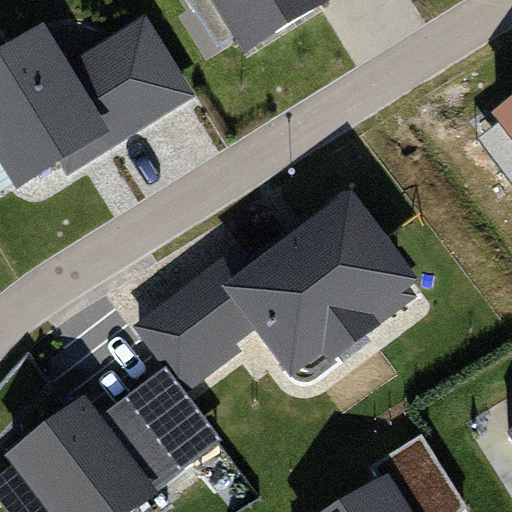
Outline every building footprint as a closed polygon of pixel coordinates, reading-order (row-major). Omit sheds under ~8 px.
[(191,0),(220,46),(237,36),(248,53),(332,0),(191,0)] [(37,36),(0,59),(0,150),(20,181),(91,135),(100,148),(184,95),(144,32),(66,82),(37,36)] [(511,98),(491,115),(511,140),(511,98)] [(260,283),(243,295),(263,321),(295,366),(388,297),(336,226),(260,283)] [(186,379),(263,321),(243,295),(260,283),(242,259),(148,329),(186,379)] [(84,398),(6,457),(47,511),(135,511),(158,494),(84,398)] [(371,470),(382,487),(339,511),(454,511),(468,504),(426,436),(371,470)]
